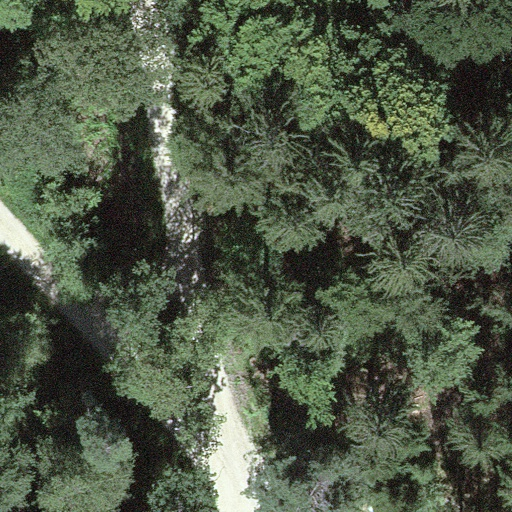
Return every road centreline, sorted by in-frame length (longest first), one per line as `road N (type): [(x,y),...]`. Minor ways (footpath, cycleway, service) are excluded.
road 1 (track): [(252,511),(143,0)]
road 2 (track): [(0,243),(233,511)]
